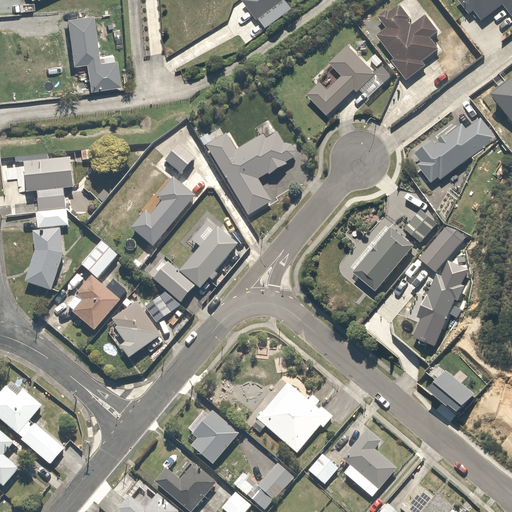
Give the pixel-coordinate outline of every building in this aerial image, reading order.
[(259,21),(287,0),(244,0),(243,1),(259,21)] [(511,0),(459,0),(471,15),(476,12),(484,21),(504,5),(511,14),(511,0)] [(290,2),(274,14),(278,20),(295,9),(290,2)] [(388,29),(378,36),(397,60),(394,62),(408,81),(428,66),(424,62),(441,50),(432,38),(440,32),(427,15),(413,26),(409,21),(412,18),(401,4),(390,13),(388,11),(380,17),(388,29)] [(92,14),(66,18),(73,66),(85,64),(89,90),(120,86),(116,59),(113,60),(113,55),(98,57),(92,14)] [(322,83),(308,96),(329,117),(356,90),(359,93),(361,91),(369,99),(393,76),(383,67),(376,74),(349,46),(331,64),(343,77),(329,90),(322,83)] [(511,82),(495,96),(511,118),(511,82)] [(442,181),(498,138),(482,118),(468,129),(464,124),(448,136),(447,135),(440,141),(441,142),(437,145),(434,142),(416,154),(423,163),(419,165),(433,184),(440,178),(442,181)] [(250,217),(273,203),(260,181),(269,175),(271,177),(288,167),(288,164),(296,159),(297,153),(293,146),(286,145),(279,133),(267,140),(265,136),(238,151),(228,135),(208,147),(250,217)] [(179,146),(166,161),(182,175),(195,160),(179,146)] [(93,150),(82,150),(83,161),(94,160),(93,150)] [(40,213),(67,210),(65,191),(75,189),(71,159),(25,165),(28,194),(38,193),(40,213)] [(154,248),(197,197),(174,179),(157,199),(162,203),(151,217),(146,212),(131,230),(154,248)] [(39,231),(69,227),(67,210),(40,213),(36,214),(39,231)] [(439,224),(423,211),(406,230),(422,243),(439,224)] [(154,281),(181,304),(196,287),(201,291),(210,280),(213,282),(219,276),(216,274),(239,246),(218,228),(216,230),(208,223),(192,241),(201,248),(180,273),(169,264),(168,264),(162,260),(150,275),(155,280),(154,281)] [(415,247),(393,228),(392,230),(388,227),(374,243),(372,242),(368,247),(370,248),(353,269),(356,271),(355,273),(377,292),(415,247)] [(438,273),(467,238),(459,231),(449,227),(421,260),(438,273)] [(64,255),(61,230),(34,233),(36,252),(25,284),(52,293),(64,255)] [(102,243),(82,267),(98,280),(118,257),(102,243)] [(421,274),(413,268),(399,285),(407,291),(421,274)] [(466,286),(438,275),(429,296),(428,296),(419,318),(423,319),(423,320),(429,323),(428,325),(444,331),(456,300),(460,302),(466,286)] [(74,313),(95,332),(121,301),(120,300),(127,291),(114,280),(107,289),(92,277),(76,296),(77,297),(69,307),(75,312),(74,313)] [(179,305),(166,294),(146,308),(157,324),(173,313),(172,312),(179,305)] [(162,337),(138,303),(113,321),(119,329),(116,330),(126,344),(122,348),(130,360),(162,337)] [(0,420),(19,437),(43,406),(15,386),(0,400),(0,420)] [(304,406),(286,391),(254,427),(291,460),(314,434),(317,437),(328,425),(317,415),(315,417),(311,414),(315,409),(307,402),(304,406)] [(237,440),(213,418),(193,441),(197,444),(187,454),(208,472),(237,440)] [(0,485),(5,489),(20,472),(4,457),(15,445),(0,432),(0,485)] [(379,448),(364,436),(338,468),(345,474),(339,482),(367,505),(373,497),(377,500),(394,478),(370,458),(379,448)] [(333,473),(318,460),(303,478),(319,491),(333,473)] [(165,476),(152,490),(177,511),(191,511),(213,488),(191,469),(176,486),(165,476)] [(271,471),(254,492),(270,505),(287,484),(271,471)] [(450,511),(417,487),(398,511),(450,511)] [(137,511),(125,503),(117,511),(168,511),(154,500),(145,511),(137,511)] [(245,511),(246,511),(232,500),(221,511),(245,511)]
